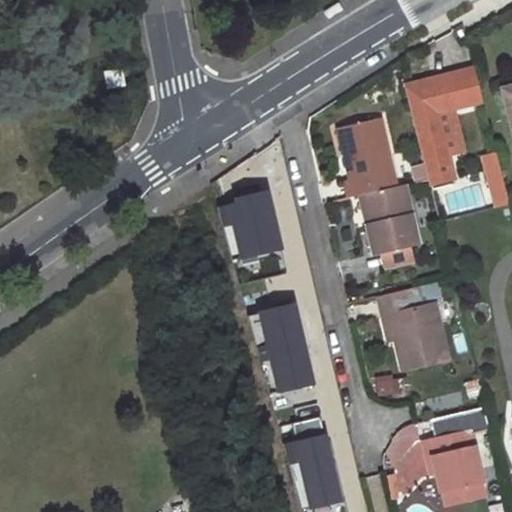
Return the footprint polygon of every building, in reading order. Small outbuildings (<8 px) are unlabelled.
[(121,71),(105,73),(108,88),(123,85),(121,71)] [(441,80),(406,89),(429,179),(430,184),(453,178),(438,114),(483,102),(475,71),(441,80)] [(511,86),(502,89),(511,128),(511,86)] [(381,121),(337,132),(343,158),(351,157),(358,181),(350,183),(344,184),(348,201),(356,199),(363,196),(397,188),(381,121)] [(496,154),(484,158),(495,202),(508,199),(496,154)] [(351,157),(343,158),(350,183),(358,181),(351,157)] [(397,188),(363,196),(372,227),(363,229),(366,239),(370,257),(378,255),(382,270),(410,262),(405,247),(416,244),(402,186),(397,188)] [(274,194),(222,206),(235,262),(287,250),(274,194)] [(418,289),(378,299),(384,320),(392,318),(399,344),(406,374),(449,363),(435,306),(423,309),(418,289)] [(297,304),(252,316),(274,394),(319,381),(297,304)] [(392,318),(384,320),(391,346),(399,344),(392,318)] [(376,392),(408,389),(406,378),(375,381),(376,392)] [(436,438),(425,441),(429,459),(436,458),(440,475),(445,493),(484,483),(486,483),(472,430),(487,426),(482,408),(432,420),(436,438)] [(311,421),(294,425),(315,511),(344,504),(323,418),(311,421)] [(436,458),(429,459),(433,477),(440,475),(436,458)] [(484,483),(445,493),(448,506),(487,496),(484,483)]
